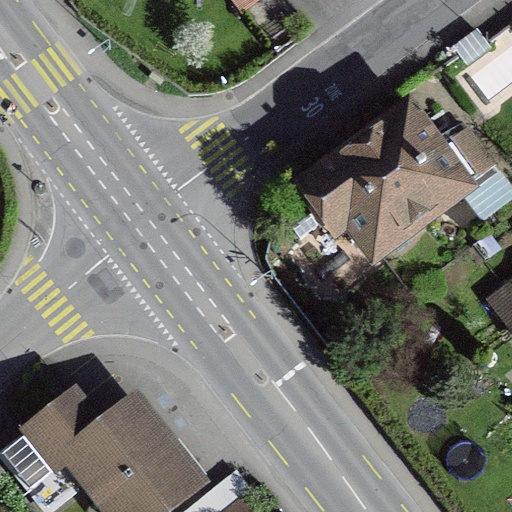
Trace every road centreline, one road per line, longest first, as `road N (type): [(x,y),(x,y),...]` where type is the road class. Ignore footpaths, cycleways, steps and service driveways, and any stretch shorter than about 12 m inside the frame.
road 1 (residential): [(141,226),(432,0)]
road 2 (secondary): [(141,226),(365,511)]
road 3 (secondary): [(0,49),(141,226)]
road 4 (residential): [(0,353),(141,226)]
